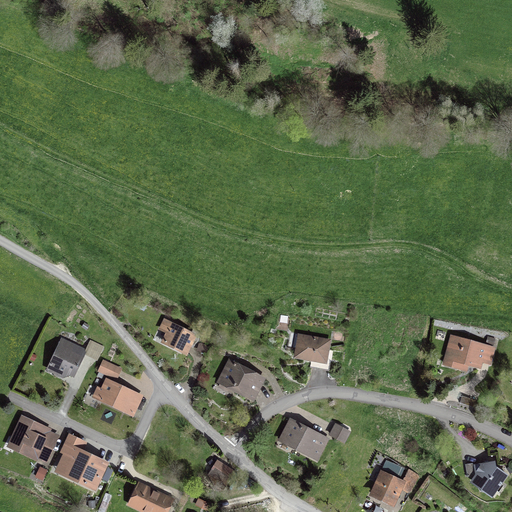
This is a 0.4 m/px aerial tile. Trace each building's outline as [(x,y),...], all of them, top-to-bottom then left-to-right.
[(200,336),(164,320),(159,333),(167,336),(162,346),(190,358),(200,336)] [(335,341),(301,336),(297,362),(331,367),(335,341)] [(494,349),(451,339),(444,368),(468,373),(469,367),(489,371),(494,349)] [(86,351),(61,340),(46,372),(71,384),(86,351)] [(268,374),(228,360),(218,388),(258,402),(268,374)] [(122,371),(103,363),(98,374),(117,383),(122,371)] [(144,398),(106,381),(96,403),(133,420),(144,398)] [(61,435),(21,418),(7,450),(47,467),(61,435)] [(332,441),(291,419),(278,443),(319,465),(332,441)] [(353,435),(336,425),(330,435),(347,446),(353,435)] [(90,445),(70,436),(61,457),(65,459),(57,475),(98,494),(112,465),(86,453),(90,445)] [(235,470),(217,461),(207,482),(224,491),(235,470)] [(496,499),(510,477),(487,462),(473,485),(496,499)] [(409,483),(383,472),(371,499),(397,510),(409,483)] [(171,511),(176,500),(138,484),(127,508),(137,511),(171,511)]
